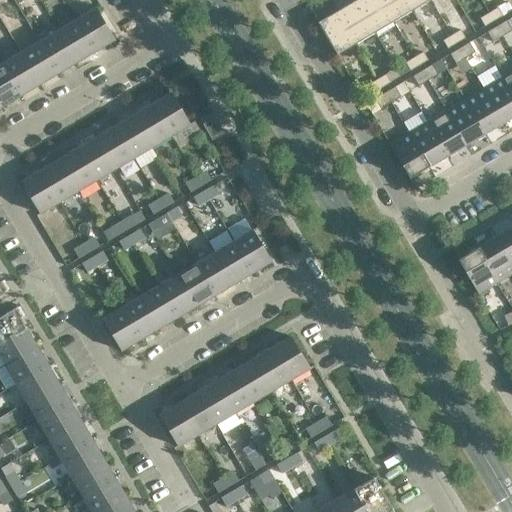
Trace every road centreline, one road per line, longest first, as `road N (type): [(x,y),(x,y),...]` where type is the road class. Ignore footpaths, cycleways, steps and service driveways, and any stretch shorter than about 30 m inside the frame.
road 1 (residential): [(122,397),(303,292),(324,305),(451,511)]
road 2 (residential): [(407,219),(280,0)]
road 3 (residential): [(122,397),(0,189)]
road 4 (residential): [(139,0),(159,41),(147,55),(0,144)]
road 5 (residential): [(190,511),(122,397)]
road 6 (residential): [(407,219),(511,159)]
